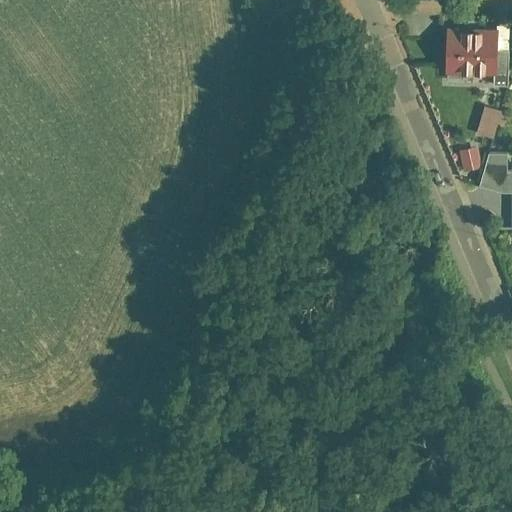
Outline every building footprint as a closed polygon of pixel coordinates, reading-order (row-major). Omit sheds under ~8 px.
[(494,26),(447,25),(446,72),(493,73),(494,49),(494,26)] [(510,50),(494,49),(493,73),(493,83),(509,83),(510,50)] [(477,131),(493,136),(502,109),(485,104),(477,131)] [(461,169),(479,168),(477,146),(460,147),(461,169)] [(511,191),(511,168),(508,168),(509,159),(509,150),(488,150),(479,184),(511,191)]
